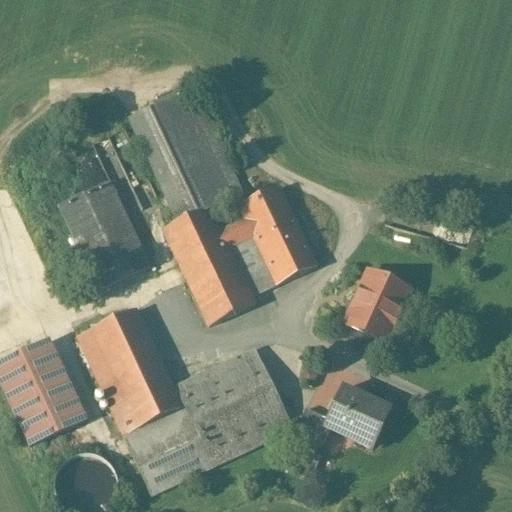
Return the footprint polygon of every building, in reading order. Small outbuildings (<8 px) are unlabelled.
[(241,198),(192,93),(128,123),(177,227),(208,212),(208,213),(241,198)] [(108,185),(57,209),(97,294),(148,270),(108,185)] [(277,191),(237,209),(244,223),(219,235),(250,300),(315,270),(277,191)] [(208,213),(208,212),(177,227),(162,234),(208,329),(253,308),(219,235),(208,213)] [(408,294),(367,275),(343,328),(384,347),(408,294)] [(179,412),(133,314),(76,340),(150,498),(291,433),(253,354),(236,362),(236,361),(234,362),(234,363),(175,391),(184,410),(179,412)] [(47,343),(0,364),(0,388),(22,435),(29,449),(84,423),(47,343)] [(388,414),(340,392),(323,430),(371,452),(388,414)] [(321,420),(304,412),(292,439),(308,447),(321,420)] [(313,472),(319,454),(299,447),(292,465),(313,472)] [(84,457),(79,457),(75,458),(71,460),(69,461),(66,463),(63,466),(61,468),(58,472),(56,477),(55,480),(55,482),(54,486),(55,490),(55,494),(56,496),(57,500),(59,503),(62,506),(64,509),(67,511),(68,511),(100,511),(104,509),(107,506),(110,502),(112,497),(113,494),(114,490),(114,486),(114,483),(113,478),(112,475),(110,470),(106,466),(103,463),(99,460),(94,458),(90,457),(84,457)]
